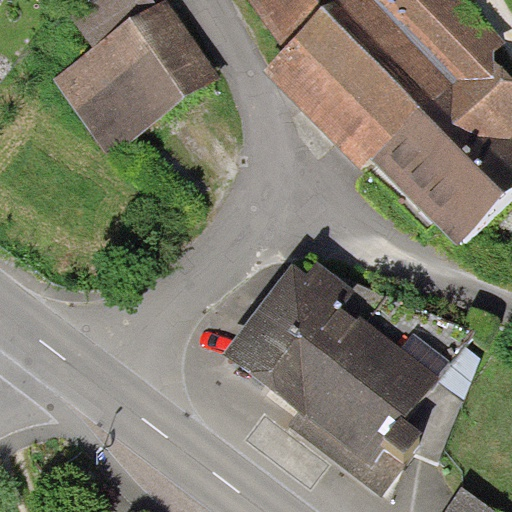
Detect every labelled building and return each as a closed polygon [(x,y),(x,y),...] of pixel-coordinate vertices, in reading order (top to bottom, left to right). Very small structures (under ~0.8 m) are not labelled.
[(97,62),(148,23),(131,0),(89,0),(70,27),(97,62)] [(348,1),(347,0),(250,0),(288,57),(348,1)] [(288,57),(269,74),(364,176),(376,165),(482,67),(496,54),(445,0),(349,0),(348,1),(288,57)] [(97,62),(58,93),(109,158),(210,80),(159,15),(148,23),(97,62)] [(511,198),(511,98),(482,67),(376,165),(456,250),(511,198)] [(289,279),(230,355),(310,417),(297,433),(379,496),(420,443),(412,436),(442,398),(426,386),(396,362),(289,279)] [(411,342),(396,362),(426,386),(441,366),(411,342)] [(477,511),(460,501),(453,511),(477,511)]
